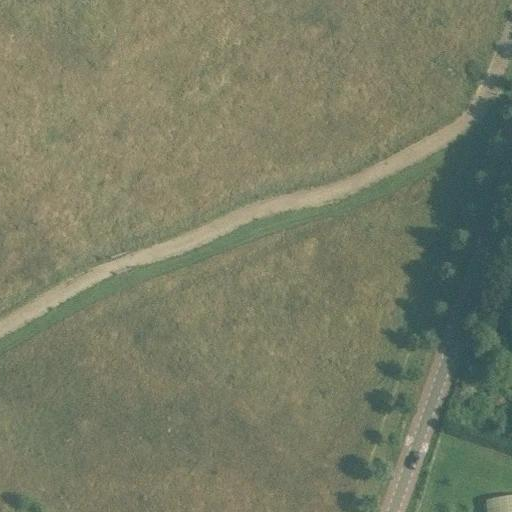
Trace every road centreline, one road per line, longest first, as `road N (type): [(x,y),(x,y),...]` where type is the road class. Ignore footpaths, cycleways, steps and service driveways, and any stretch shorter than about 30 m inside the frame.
road 1 (track): [(511,81),(492,124),(440,173),(0,367)]
road 2 (secondary): [(392,511),(511,178)]
road 3 (track): [(336,511),(147,304)]
